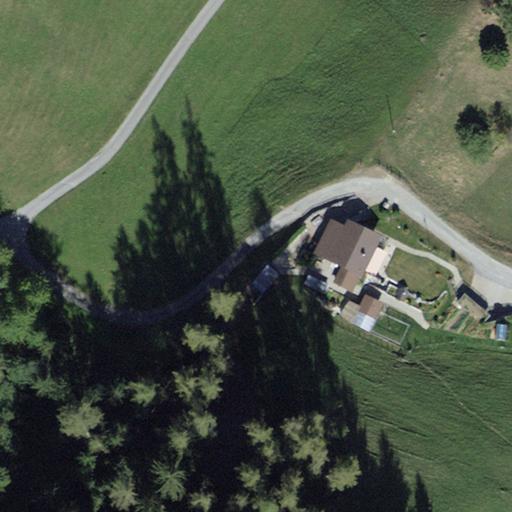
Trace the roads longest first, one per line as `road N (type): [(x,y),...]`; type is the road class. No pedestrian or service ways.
road 1 (track): [(511,280),(397,198),(354,188),(297,211),(175,308),(118,324),(48,285),(2,234)]
road 2 (unclassified): [(218,0),(104,158),(2,234)]
